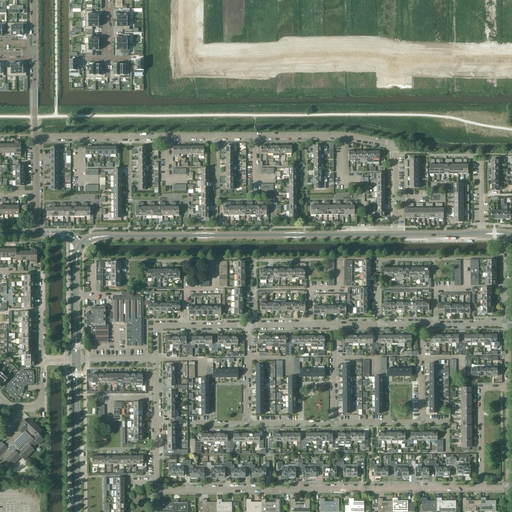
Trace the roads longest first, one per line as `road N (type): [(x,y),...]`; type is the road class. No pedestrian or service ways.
road 1 (residential): [(36,138),(338,135),(388,143),(396,154),(395,235)]
road 2 (residential): [(511,62),(185,61),(186,0)]
road 3 (residential): [(156,489),(480,488)]
road 4 (tertiary): [(99,236),(395,235)]
road 5 (tertiary): [(77,511),(76,359)]
road 6 (residential): [(156,489),(156,358)]
road 7 (residential): [(480,488),(480,386),(508,386)]
